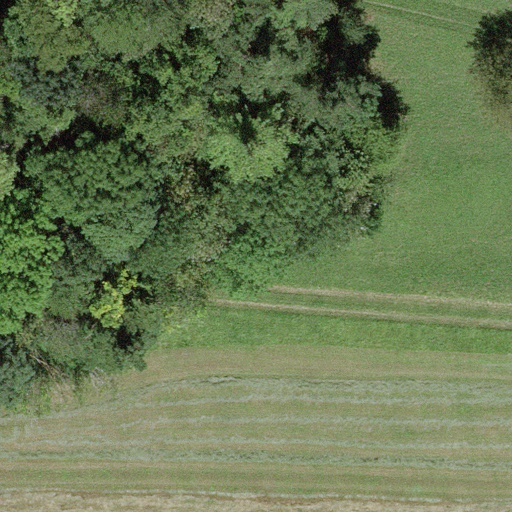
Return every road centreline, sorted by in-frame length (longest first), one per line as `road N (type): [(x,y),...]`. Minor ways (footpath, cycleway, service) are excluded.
road 1 (track): [(0,274),(511,321)]
road 2 (track): [(378,0),(511,34)]
